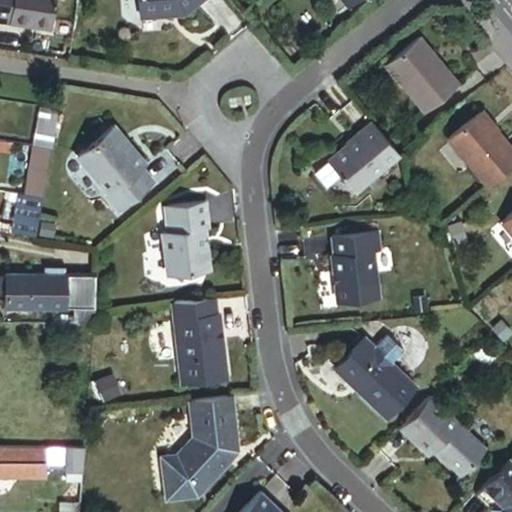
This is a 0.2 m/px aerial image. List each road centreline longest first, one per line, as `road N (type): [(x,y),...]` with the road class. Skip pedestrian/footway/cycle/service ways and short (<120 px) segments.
road 1 (residential): [(375,511),(311,449),(276,361),(240,140)]
road 2 (residential): [(240,140),(411,0)]
road 3 (unknown): [(301,424),(198,511)]
